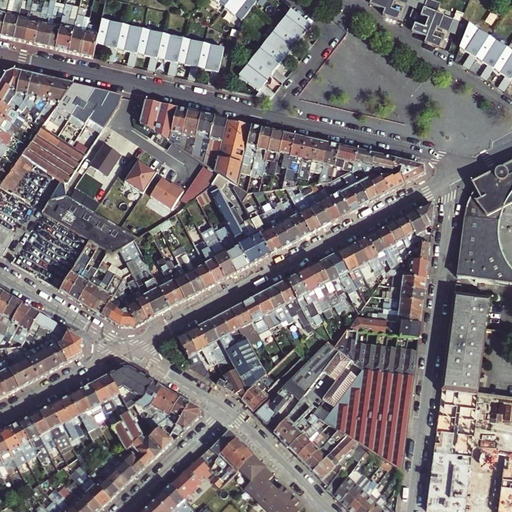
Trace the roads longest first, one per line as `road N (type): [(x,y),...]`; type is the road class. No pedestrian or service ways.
road 1 (residential): [(454,175),(126,349)]
road 2 (residential): [(454,175),(411,511)]
road 3 (residential): [(1,53),(268,116)]
road 4 (residential): [(268,116),(438,156),(454,175)]
road 5 (residential): [(511,109),(355,6)]
road 6 (residential): [(229,409),(119,511)]
road 7 (residential): [(0,276),(126,349)]
road 8 (residential): [(126,349),(0,416)]
road 9 (residential): [(328,508),(229,409)]
